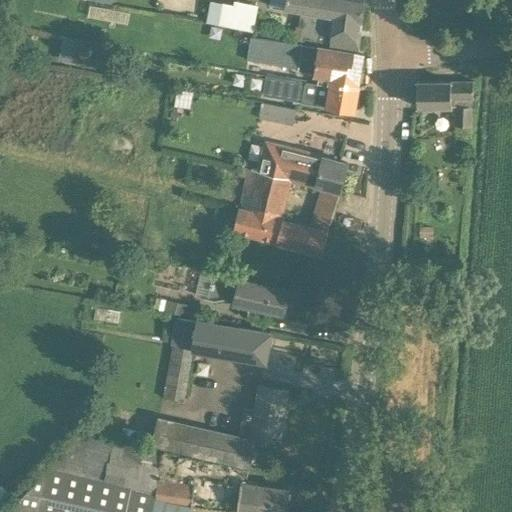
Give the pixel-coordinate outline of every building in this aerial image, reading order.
[(356,49),(363,0),(282,0),(281,9),(300,13),(295,38),(356,49)] [(259,6),(235,1),(234,5),(224,4),(220,25),(254,33),(259,6)] [(87,63),(92,40),(65,35),(60,58),(87,63)] [(357,88),(363,56),(286,43),(250,38),(248,52),(284,57),(283,67),(298,70),(297,72),(313,75),(313,77),(330,80),(329,83),(357,88)] [(319,89),(305,87),(306,82),(266,76),(262,96),(353,111),(357,88),(329,83),(329,86),(320,85),(319,89)] [(472,98),(472,81),(416,82),(417,107),(451,107),(451,106),(455,106),(454,126),(470,126),(471,98),(472,98)] [(292,125),(294,110),(261,103),(258,119),(292,125)] [(309,154),(266,143),(259,171),(291,183),(315,188),(315,187),(323,189),(339,193),(346,163),(310,154),(309,154)] [(282,218),(291,183),(259,171),(250,169),(242,204),(251,206),(250,211),(239,208),(233,230),(276,241),(321,253),(326,230),(339,193),(323,189),(310,225),(282,218)] [(283,314),(289,289),(239,278),(233,303),(249,307),(247,314),(265,318),(267,311),(283,314)] [(167,301),(164,313),(182,317),(185,305),(167,301)] [(265,362),(269,334),(196,321),(192,348),(172,346),(163,398),(183,402),(193,350),(265,362)] [(278,445),(287,390),(258,385),(253,410),(244,408),(239,435),(158,417),(151,446),(249,467),(256,441),(278,445)] [(151,511),(154,498),(155,492),(49,468),(43,473),(11,506),(10,508),(13,509),(14,511),(151,511)] [(259,480),(240,478),(237,511),(242,511),(285,511),(288,490),(258,486),(259,480)] [(192,506),(191,501),(193,484),(156,480),(155,492),(154,498),(192,506)] [(190,511),(192,506),(154,498),(151,511),(190,511)]
